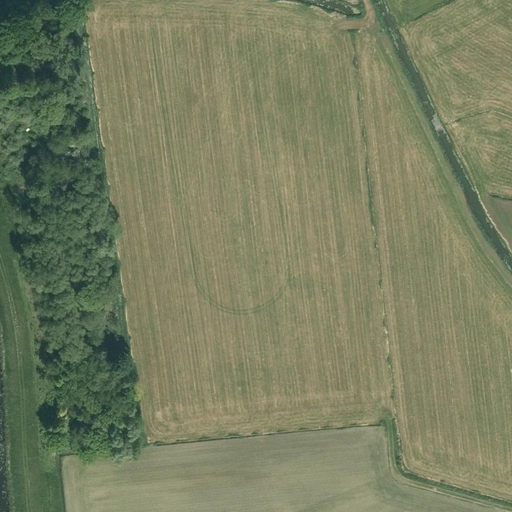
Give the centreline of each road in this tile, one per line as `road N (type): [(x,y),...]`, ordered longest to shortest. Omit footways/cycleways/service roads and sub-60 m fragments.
road 1 (track): [(30,511),(15,327),(0,263)]
road 2 (track): [(389,413),(398,477),(511,509)]
